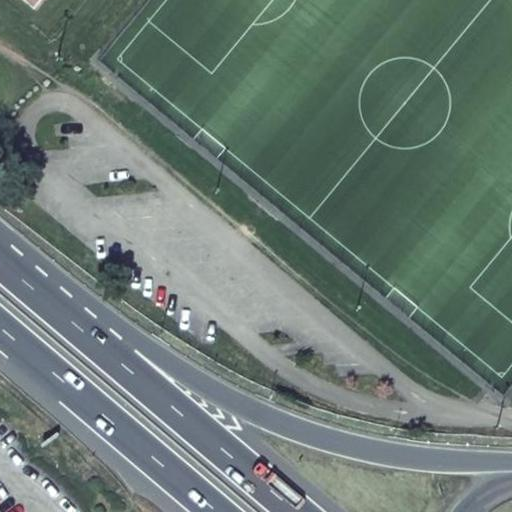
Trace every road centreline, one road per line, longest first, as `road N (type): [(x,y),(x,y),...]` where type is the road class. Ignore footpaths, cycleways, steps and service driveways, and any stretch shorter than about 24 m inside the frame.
road 1 (motorway): [(511,462),(387,453),(333,440),(122,364)]
road 2 (motorway): [(0,330),(215,511)]
road 3 (motorway): [(296,511),(122,364)]
road 4 (motorway): [(122,364),(0,261)]
